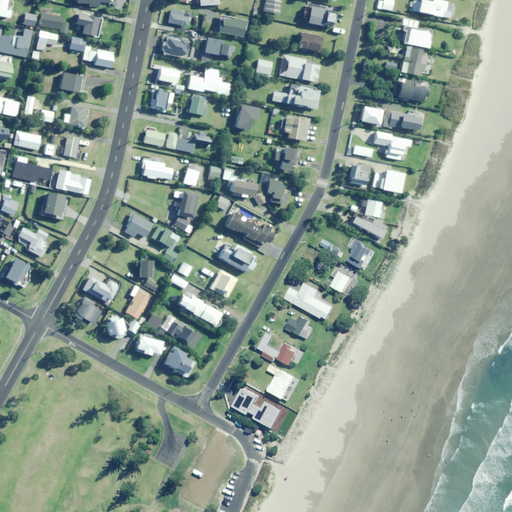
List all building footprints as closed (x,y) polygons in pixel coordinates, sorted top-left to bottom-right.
[(6,9),(7,0),(0,0),(0,16),(9,18),(11,11),(6,9)] [(278,15),(280,0),(265,0),(263,11),(278,15)] [(393,10),(394,0),(393,0),(383,0),(383,2),(378,1),(377,8),(393,10)] [(414,0),(412,11),(450,18),(453,4),(434,0),(414,0)] [(324,12),(325,7),(310,5),(307,23),(330,27),(332,14),(324,12)] [(183,17),(184,12),(171,10),(169,23),(188,27),(190,18),(183,17)] [(34,26),(36,16),(26,13),(23,24),(34,26)] [(61,23),(62,17),(41,13),(39,25),(60,29),(60,32),(67,33),(68,24),(61,23)] [(94,36),(98,18),(84,15),(80,33),(94,36)] [(241,37),(244,22),(222,18),(221,25),(219,24),(217,33),(241,37)] [(416,28),(418,22),(403,18),(402,26),(410,27),(406,43),(428,48),(432,32),(416,28)] [(0,51),(27,57),(32,31),(23,29),(21,37),(11,35),(11,38),(0,35),(0,51)] [(56,45),(58,35),(40,31),(36,49),(44,50),(46,43),(56,45)] [(320,52),(323,38),(300,33),(298,48),(320,52)] [(182,58),(183,56),(185,56),(186,51),(183,50),(185,41),(178,40),(179,37),(172,35),(171,38),(164,36),(161,50),(163,51),(162,53),(182,58)] [(83,51),(85,39),(71,37),(69,49),(83,51)] [(219,44),(220,40),(206,37),(203,52),(217,55),(217,54),(229,56),(230,52),(234,52),(235,47),(219,44)] [(90,50),(90,47),(85,46),(82,59),(94,62),(93,64),(111,68),(114,53),(97,50),(96,52),(90,50)] [(423,55),(424,50),(404,46),(402,56),(403,56),(400,72),(419,75),(420,70),(424,71),(427,56),(423,55)] [(305,62),(305,60),(282,55),(279,75),(315,82),(318,65),(305,62)] [(270,75),(273,63),(258,59),(255,71),(270,75)] [(0,78),(9,80),(12,64),(0,61),(0,78)] [(80,88),(83,88),(85,77),(63,73),(60,89),(79,93),(80,88)] [(220,82),(221,78),(204,75),(203,78),(190,75),(187,88),(202,92),(203,89),(216,92),(216,93),(225,95),(227,84),(220,82)] [(419,82),(404,80),(403,83),(395,82),(393,95),(397,96),(396,98),(406,100),(406,99),(421,102),(422,96),(426,97),(428,88),(418,86),(419,82)] [(293,107),(299,108),(300,106),(314,109),(318,90),(304,87),(304,88),(286,84),(284,92),(274,90),(272,100),(293,104),(293,107)] [(183,94),(184,86),(177,85),(176,93),(183,94)] [(171,105),(174,95),(157,90),(154,100),(152,99),(149,107),(159,110),(159,109),(166,111),(168,104),(171,105)] [(203,108),(204,99),(192,97),(191,104),(188,104),(187,113),(206,116),(207,109),(203,108)] [(23,115),(30,116),(31,112),(38,113),(38,110),(40,110),(41,103),(39,103),(39,99),(33,98),(33,100),(25,99),(23,115)] [(82,116),(84,109),(71,105),(68,115),(64,114),(61,123),(83,129),(86,117),(82,116)] [(256,120),(257,108),(240,105),(236,128),(249,130),(251,119),(256,120)] [(381,119),(382,110),(362,106),(359,121),(379,124),(380,119),(381,119)] [(51,123),(53,112),(41,110),(38,120),(51,123)] [(418,130),(420,118),(384,113),(382,126),(418,130)] [(286,138),(304,141),(308,119),(281,114),(278,131),(287,132),(286,138)] [(107,126),(108,118),(91,116),(89,128),(102,130),(102,126),(107,126)] [(162,146),(165,134),(146,130),(144,142),(162,146)] [(38,150),(41,136),(16,131),(13,145),(38,150)] [(189,140),(177,138),(175,149),(193,153),(194,145),(207,147),(209,137),(205,136),(205,133),(194,131),(193,138),(189,137),(189,140)] [(391,136),(391,134),(376,131),(373,143),(387,146),(385,157),(399,160),(404,139),(391,136)] [(165,147),(174,149),(177,134),(168,133),(165,147)] [(75,157),(78,140),(66,138),(64,155),(75,157)] [(54,155),(55,146),(46,144),(44,154),(54,155)] [(371,157),(373,149),(354,146),(353,154),(371,157)] [(295,166),(298,150),(285,148),(284,154),(276,153),(275,161),(282,162),(281,169),(289,170),(290,166),(295,166)] [(46,172),(48,159),(30,156),(28,169),(46,172)] [(164,167),(165,163),(142,160),(140,176),(155,179),(155,177),(172,179),(173,169),(164,167)] [(194,186),(200,168),(188,164),(182,182),(194,186)] [(218,181),(220,167),(210,165),(208,179),(218,181)] [(364,178),(367,166),(358,165),(357,166),(351,165),(347,182),(366,186),(367,178),(364,178)] [(232,195),(246,198),(246,195),(254,197),(257,184),(243,182),(244,178),(232,176),(233,170),(223,168),(221,179),(229,180),(228,186),(229,186),(228,191),(233,191),(232,195)] [(68,181),(70,172),(58,170),(55,188),(87,195),(90,179),(79,177),(78,183),(68,181)] [(398,193),(402,174),(385,171),(384,174),(372,172),(369,187),(398,193)] [(279,186),(280,182),(270,180),(267,193),(272,194),(270,202),(285,205),(289,188),(279,186)] [(177,207),(175,215),(191,218),(196,194),(181,191),(178,203),(174,202),(173,206),(175,206),(177,207)] [(63,220),(68,198),(47,193),(42,215),(63,220)] [(260,205),(267,201),(262,194),(255,199),(260,205)] [(224,210),(229,201),(219,195),(214,205),(224,210)] [(0,209),(15,215),(19,203),(2,197),(0,203),(0,209)] [(380,202),(366,199),(363,214),(378,217),(380,202)] [(151,224),(131,212),(126,221),(128,222),(123,231),(133,236),(135,233),(144,238),(151,224)] [(270,228),(255,220),(249,220),(248,222),(244,220),(244,219),(233,213),(225,227),(231,230),(232,229),(238,232),(239,231),(246,234),(244,237),(261,246),(265,239),(271,243),(275,235),(269,232),(270,228)] [(176,215),(171,225),(183,231),(188,233),(191,227),(186,224),(188,221),(176,215)] [(354,217),(352,216),(350,223),(378,238),(382,230),(381,229),(383,225),(355,215),(354,217)] [(0,233),(6,236),(10,227),(4,224),(6,222),(1,219),(0,221),(0,233)] [(170,232),(157,225),(150,237),(168,247),(172,240),(167,237),(170,232)] [(34,234),(21,227),(17,236),(29,242),(27,246),(26,250),(40,257),(47,243),(43,240),(46,234),(37,229),(34,234)] [(331,252),(334,245),(324,240),(321,246),(331,252)] [(371,250),(357,242),(347,261),(362,269),(371,250)] [(222,248),(217,258),(244,273),(246,269),(248,270),(252,263),(249,261),(252,257),(247,254),(248,252),(233,244),(228,251),(222,248)] [(175,254),(166,248),(161,257),(171,262),(175,254)] [(13,258),(2,277),(13,283),(14,280),(18,282),(27,266),(13,258)] [(151,261),(138,260),(137,277),(150,277),(151,261)] [(191,267),(181,262),(176,272),(186,276),(191,267)] [(236,279),(218,270),(208,288),(226,298),(236,279)] [(351,277),(340,271),(332,286),(343,292),(351,277)] [(187,282),(172,275),(169,281),(176,285),(174,289),(181,293),(187,282)] [(104,285),(88,276),(81,290),(107,304),(116,287),(115,284),(109,281),(106,282),(104,285)] [(157,285),(146,279),(143,285),(154,291),(157,285)] [(306,283),(294,304),(321,319),(329,304),(315,296),(318,290),(306,283)] [(147,294),(137,288),(124,312),(136,319),(146,303),(145,302),(147,297),(146,297),(147,294)] [(220,314),(188,295),(182,308),(213,326),(220,314)] [(92,302),(82,297),(72,314),(73,317),(86,325),(87,322),(91,324),(95,319),(95,318),(99,311),(90,306),(92,302)] [(156,330),(161,320),(151,315),(146,325),(156,330)] [(291,317),(286,328),(300,336),(309,320),(300,315),(297,320),(291,317)] [(123,330),(120,318),(115,319),(114,316),(106,318),(107,321),(103,323),(106,335),(111,334),(111,335),(119,333),(119,332),(123,330)] [(139,324),(131,320),(125,329),(133,334),(139,324)] [(181,328),(171,321),(164,331),(171,337),(173,333),(176,335),(174,337),(185,346),(186,345),(190,349),(200,336),(183,324),(181,328)] [(143,342),(138,351),(148,357),(158,338),(154,336),(152,340),(147,338),(151,332),(142,327),(136,338),(143,342)] [(264,351),(262,355),(273,361),(275,358),(289,366),(296,352),(291,349),(293,347),(285,342),(280,351),(268,345),(273,335),(267,332),(258,348),(264,351)] [(171,349),(163,364),(184,374),(187,367),(186,366),(189,360),(182,357),(184,355),(171,349)] [(280,369),(268,390),(284,399),(295,378),(280,369)] [(273,428),(283,407),(259,393),(251,394),(251,404),(264,404),(262,408),(259,406),(250,408),(250,415),(273,428)]
